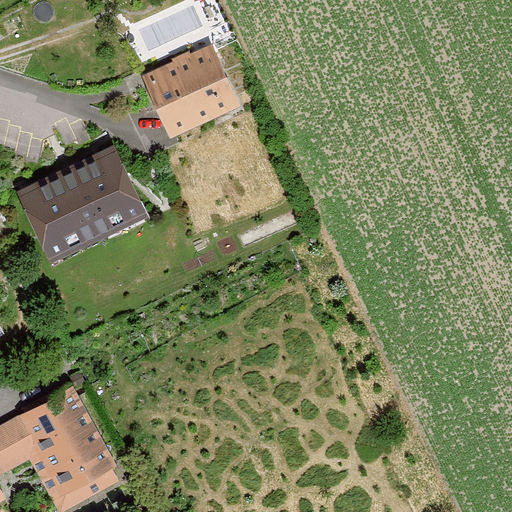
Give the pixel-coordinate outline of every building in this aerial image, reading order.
[(141,75),(170,135),(240,102),(212,42),(141,75)] [(112,144),(16,191),(52,262),(147,215),(112,144)] [(115,462),(73,385),(20,414),(39,448),(63,491),(109,465),(115,462)] [(39,448),(20,414),(0,425),(0,469),(30,453),(39,448)] [(39,448),(30,453),(60,509),(116,478),(109,465),(63,491),(39,448)]
